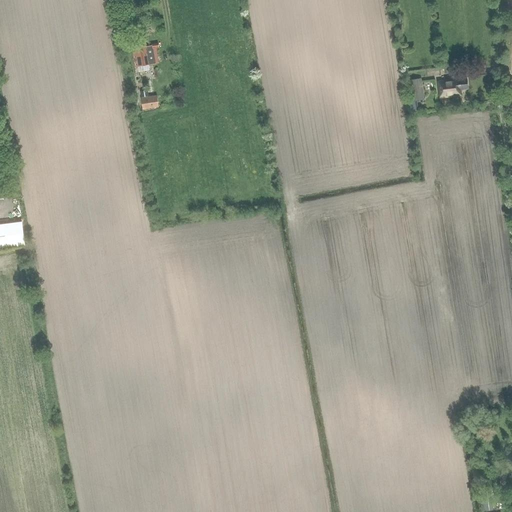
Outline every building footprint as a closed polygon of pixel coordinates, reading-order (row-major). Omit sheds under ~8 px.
[(122,10),(124,22),(136,19),(133,8),(122,10)] [(153,46),(158,45),(158,42),(152,43),(152,45),(147,46),(146,42),(137,43),(138,48),(132,49),(135,66),(155,63),(153,46)] [(424,100),(421,78),(409,80),(413,109),(417,108),(416,101),(424,100)] [(460,89),(468,88),(467,79),(459,80),(459,79),(438,81),(440,97),(461,95),(460,89)] [(155,105),(153,96),(148,97),(148,91),(140,92),(143,107),(155,105)] [(20,222),(0,225),(0,244),(24,241),(25,241),(21,222),(20,222)] [(493,509),(490,490),(478,491),(479,496),(481,511),(493,509)]
